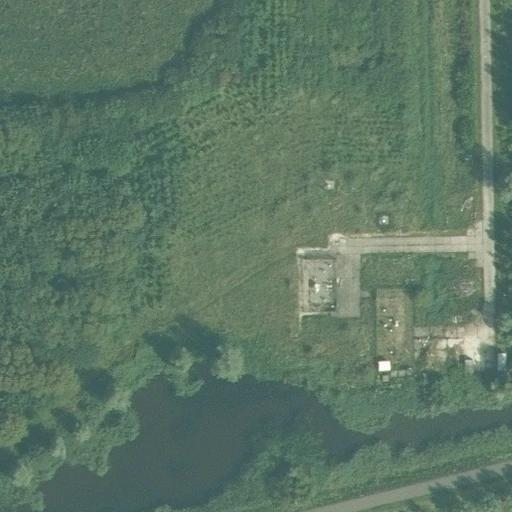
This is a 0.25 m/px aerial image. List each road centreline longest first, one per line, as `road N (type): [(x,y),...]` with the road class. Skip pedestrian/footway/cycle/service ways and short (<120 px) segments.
road 1 (track): [(428,342),(489,337),(483,0)]
road 2 (track): [(487,243),(331,247)]
